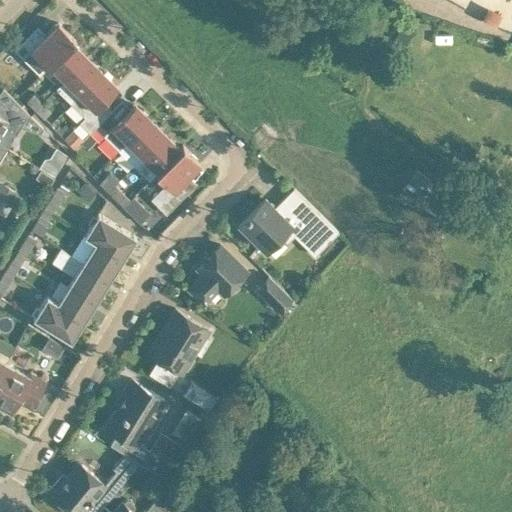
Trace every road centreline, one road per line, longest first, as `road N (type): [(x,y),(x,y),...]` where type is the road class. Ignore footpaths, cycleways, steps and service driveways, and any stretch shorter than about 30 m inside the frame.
road 1 (residential): [(0,503),(161,250),(235,165),(227,143),(81,0)]
road 2 (residential): [(215,0),(310,87),(479,217),(327,413)]
road 3 (residential): [(414,511),(327,413)]
road 4 (residential): [(327,413),(247,511)]
